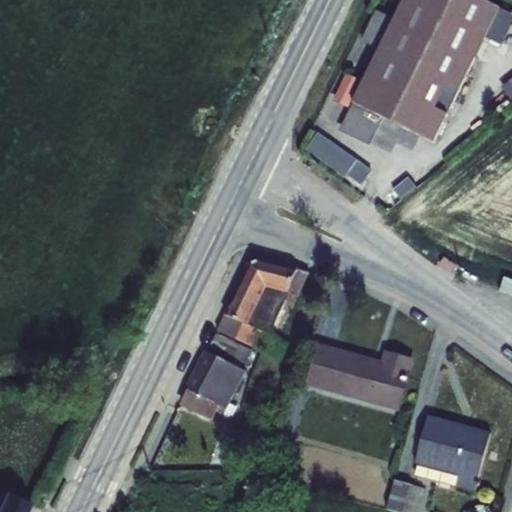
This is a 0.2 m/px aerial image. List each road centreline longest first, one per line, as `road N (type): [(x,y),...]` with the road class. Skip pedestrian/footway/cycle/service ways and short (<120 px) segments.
road 1 (primary): [(85,511),(238,194)]
road 2 (tertiary): [(511,352),(427,290),(238,194)]
road 3 (primary): [(238,194),(334,0)]
